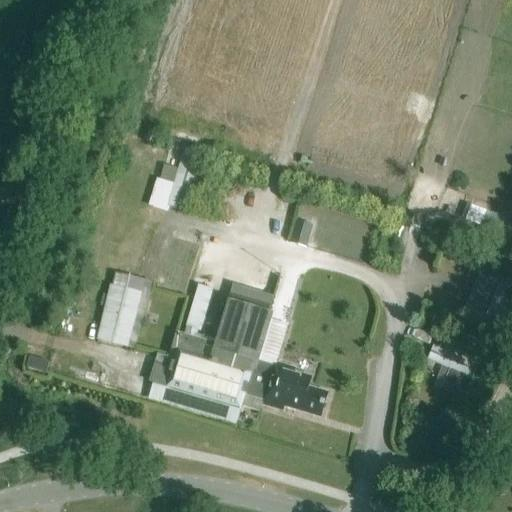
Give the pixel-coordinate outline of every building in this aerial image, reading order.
[(175,185),(171,199),(198,207),(209,170),(199,166),(200,161),(183,156),(175,185)] [(154,209),(167,213),(171,199),(175,185),(162,181),(154,209)] [(502,277),(482,269),(464,314),(484,322),(502,277)] [(112,286),(102,327),(99,337),(131,344),(143,294),(112,286)] [(434,346),(428,361),(451,370),(443,391),(466,400),(480,364),(434,346)] [(179,351),(169,389),(240,410),(244,396),(263,402),(262,405),(282,411),(283,408),(320,418),(327,394),(308,388),(311,378),(293,373),(295,369),(275,363),(274,367),(253,361),(249,372),(179,351)] [(26,369),(46,375),(49,363),(29,358),(26,369)]
